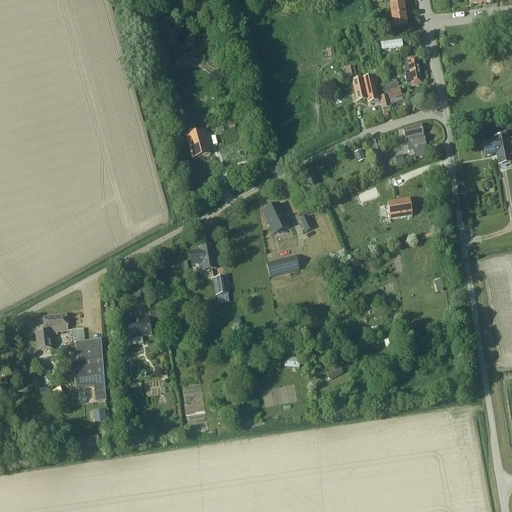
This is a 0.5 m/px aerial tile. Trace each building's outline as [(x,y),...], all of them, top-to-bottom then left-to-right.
[(389,5),(391,17),(405,15),(403,3),(389,5)] [(407,27),(405,15),(391,17),(393,29),(407,27)] [(355,32),(354,27),(347,28),(348,34),(350,44),(356,43),(354,32),(355,32)] [(316,49),(306,50),(307,63),(317,62),(316,49)] [(203,70),(217,80),(222,73),(219,70),(221,67),(207,60),(207,61),(197,58),(197,54),(191,53),(176,58),(175,60),(178,69),(181,71),(191,68),(195,68),(203,70)] [(413,59),(413,57),(407,58),(407,60),(402,61),(406,87),(411,86),(411,87),(418,86),(418,85),(422,85),(417,58),(413,59)] [(356,77),(354,67),(346,69),(348,79),(356,77)] [(377,85),(375,76),(351,82),(356,103),(367,100),(367,104),(379,101),(375,86),(377,85)] [(403,82),(396,83),(396,82),(386,85),(387,92),(389,101),(390,105),(402,101),(399,88),(404,88),(403,82)] [(390,108),(387,96),(380,97),(382,109),(390,108)] [(423,135),(420,126),(403,130),(405,139),(408,152),(413,151),(414,158),(428,155),(425,144),(423,135)] [(192,160),(210,155),(204,132),(186,137),(192,160)] [(511,139),(507,140),(506,136),(481,141),(484,157),(495,155),(497,167),(511,164),(510,158),(511,158),(511,139)] [(381,157),(375,140),(367,143),(378,173),(385,170),(381,157)] [(365,161),(361,151),(354,154),(358,163),(365,161)] [(319,188),(310,170),(301,175),(307,187),(305,187),(310,197),(320,192),(322,196),(338,188),(335,181),(319,188)] [(409,200),(387,203),(390,220),(411,217),(409,200)] [(262,213),(273,235),(289,228),(278,205),(262,213)] [(305,233),(313,230),(307,217),(299,221),(305,233)] [(217,270),(212,244),(197,247),(198,251),(189,252),(191,267),(200,265),(202,272),(217,270)] [(299,271),(295,257),(266,265),(270,278),(299,271)] [(229,294),(226,277),(212,279),(215,296),(217,296),(218,305),(229,303),(227,294),(229,294)] [(437,281),(439,292),(445,292),(443,280),(437,281)] [(163,318),(161,308),(148,310),(150,320),(163,318)] [(66,332),(64,316),(42,319),(44,332),(42,333),(35,334),(37,351),(51,349),(51,346),(53,345),(52,337),(57,336),(56,333),(66,332)] [(151,337),(148,318),(126,322),(129,340),(151,337)] [(85,342),(83,330),(71,332),(75,362),(70,363),(73,390),(92,388),(94,403),(106,402),(99,340),(85,342)] [(300,359),(285,358),(284,368),(299,369),(300,359)] [(16,394),(11,388),(6,393),(12,399),(16,394)] [(108,413),(98,414),(99,426),(110,425),(108,413)] [(98,446),(97,436),(70,441),(72,450),(98,446)]
